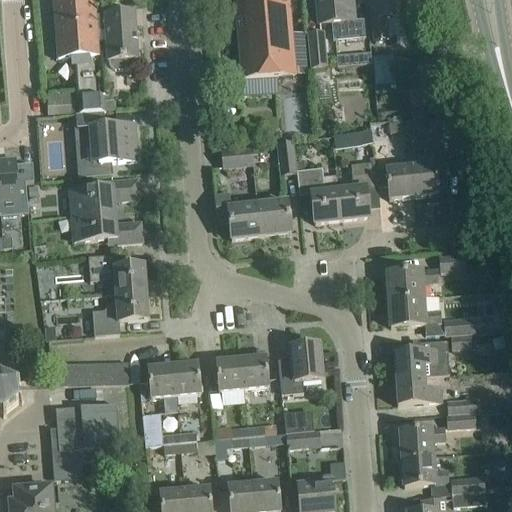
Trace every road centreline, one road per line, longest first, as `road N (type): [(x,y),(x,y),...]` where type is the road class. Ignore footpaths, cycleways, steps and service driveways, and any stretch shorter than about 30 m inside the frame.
road 1 (residential): [(222,280),(206,272),(199,256),(180,0)]
road 2 (residential): [(363,511),(352,346),(331,309)]
road 3 (residential): [(331,309),(348,278),(347,260),(370,240),(458,230)]
